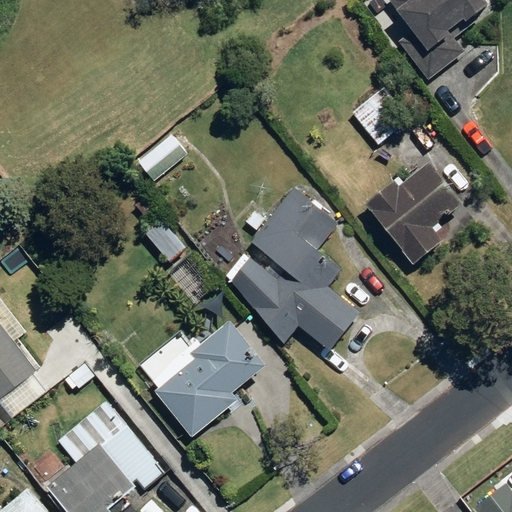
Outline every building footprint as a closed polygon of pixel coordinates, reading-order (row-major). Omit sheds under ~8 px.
[(380,0),(364,0),(357,6),(369,21),(386,7),(380,0)] [(400,48),(430,85),(465,58),(451,41),(486,14),(475,0),(394,0),(389,4),(414,36),(400,48)] [(354,118),(379,151),(410,126),(385,94),(354,118)] [(143,161),(158,179),(191,151),(175,133),(143,161)] [(366,212),(415,272),(443,248),(433,236),(463,212),(430,171),(399,196),(394,190),(366,212)] [(303,320),(335,345),(365,307),(333,282),(348,262),(324,242),(344,217),(299,182),(257,235),(293,264),(283,275),(257,254),(238,276),(288,338),(303,320)] [(143,223),(158,211),(140,188),(125,200),(143,223)] [(251,218),(261,226),(269,216),(259,208),(251,218)] [(149,228),(174,260),(192,245),(167,214),(149,228)] [(412,270),(400,280),(426,312),(439,301),(412,270)] [(0,393),(0,394),(44,365),(0,301),(0,393)] [(162,385),(197,430),(246,391),(240,385),(275,356),(239,312),(200,344),(205,350),(162,385)] [(170,471),(130,422),(57,480),(81,511),(125,511),(117,501),(143,480),(149,487),(170,471)] [(0,509),(0,511),(63,511),(37,479),(0,509)] [(511,511),(511,491),(508,486),(475,511),(511,511)]
